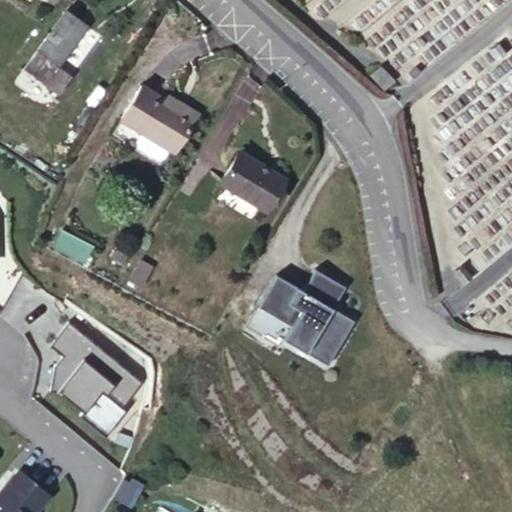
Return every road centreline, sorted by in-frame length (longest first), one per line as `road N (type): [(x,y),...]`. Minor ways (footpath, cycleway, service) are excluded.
road 1 (residential): [(249,0),(372,121),(389,154),(411,287),(428,320),(449,336),(511,347)]
road 2 (residential): [(0,375),(24,418),(83,478),(92,503),(86,511)]
